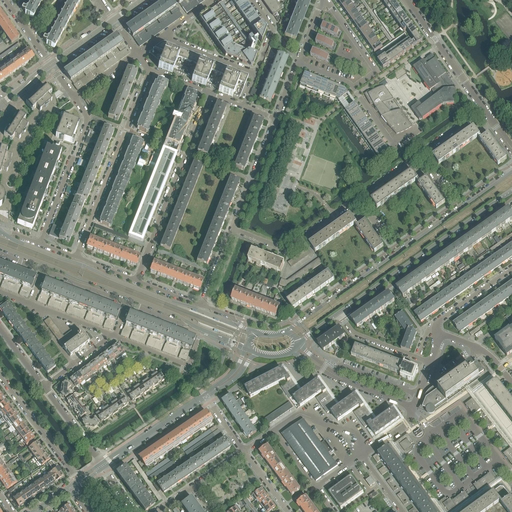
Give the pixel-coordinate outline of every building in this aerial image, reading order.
[(41,4),(34,0),(33,0),(32,0),(27,9),(23,7),(24,7),(22,6),(20,9),(22,10),(26,12),(25,14),(33,18),(41,4)] [(69,0),(67,5),(69,6),(75,10),(80,0),(69,0)] [(178,11),(170,0),(165,0),(162,2),(169,12),(168,12),(170,14),(170,15),(171,16),(172,18),(173,19),(174,20),(175,22),(179,19),(175,13),(178,11)] [(176,0),(183,9),(185,7),(184,5),(187,3),(185,0),(176,0)] [(194,0),(185,0),(187,3),(188,5),(189,6),(190,7),(191,9),(192,10),(193,9),(189,4),(188,2),(191,0),(192,2),(194,0)] [(209,11),(198,18),(225,56),(228,54),(229,55),(231,59),(234,57),(234,58),(236,61),(239,59),(242,63),(252,67),(253,65),(257,56),(251,53),(252,51),(254,48),(255,45),(257,44),(255,41),(258,39),(261,43),(266,30),(264,28),(244,0),(230,0),(256,36),(252,39),(251,38),(248,39),(249,40),(250,42),(252,44),(253,46),(251,49),(251,48),(250,50),(249,52),(233,46),(212,15),(214,14),(211,11),(210,12),(209,11)] [(310,3),(310,0),(297,0),(295,7),(306,11),(309,5),(310,3)] [(387,8),(395,3),(393,0),(390,0),(384,4),(387,8)] [(270,12),(279,6),(276,1),(267,7),(270,12)] [(345,11),(353,5),(350,1),(342,7),(345,11)] [(169,12),(162,2),(156,7),(166,20),(169,18),(168,17),(167,16),(170,14),(168,12),(169,12)] [(390,12),(398,7),(395,3),(387,8),(390,12)] [(75,10),(69,6),(67,5),(61,17),(62,19),(68,22),(75,10)] [(217,5),(209,11),(210,12),(211,11),(214,14),(212,15),(233,46),(249,52),(250,50),(217,5)] [(348,15),(356,9),(353,5),(345,11),(348,15)] [(270,12),(275,18),(278,16),(276,14),(282,10),(279,6),(270,12)] [(156,7),(150,11),(156,20),(157,20),(158,22),(161,20),(162,21),(163,22),(164,24),(165,25),(166,26),(167,28),(169,26),(166,20),(156,7)] [(304,17),(306,11),(295,7),(290,21),(301,26),(303,19),(303,20),(304,17)] [(393,16),(401,11),(398,7),(390,12),(393,16)] [(351,19),(359,14),(356,9),(348,15),(351,19)] [(150,11),(137,20),(144,29),(143,30),(144,32),(145,33),(146,34),(147,35),(148,37),(149,38),(150,39),(164,30),(163,28),(162,27),(161,26),(160,24),(159,23),(158,22),(157,20),(156,20),(150,11)] [(395,20),(403,15),(401,11),(393,16),(395,20)] [(10,25),(2,13),(1,13),(0,13),(0,26),(2,29),(1,30),(2,31),(10,25)] [(354,24),(362,18),(359,14),(351,19),(354,24)] [(398,24),(406,18),(403,15),(395,20),(398,24)] [(68,22),(62,19),(61,17),(54,30),(55,31),(62,34),(68,22)] [(357,28),(365,22),(362,18),(354,24),(357,28)] [(401,28),(409,22),(406,18),(398,24),(401,28)] [(143,30),(144,29),(137,20),(131,25),(141,38),(143,36),(143,35),(142,33),(144,32),(143,30)] [(298,31),(301,26),(290,21),(284,35),(295,40),(297,34),(298,34),(299,32),(298,31)] [(359,32),(368,26),(365,22),(357,28),(359,32)] [(407,30),(412,26),(409,22),(401,28),(404,32),(407,30)] [(19,38),(11,26),(10,25),(2,31),(3,31),(6,35),(5,36),(7,38),(8,37),(11,42),(10,42),(11,43),(19,38)] [(141,38),(131,25),(126,28),(136,42),(138,40),(141,38)] [(329,34),(332,28),(323,25),(321,31),(327,33),(329,34)] [(362,36),(371,30),(368,26),(359,32),(362,36)] [(412,37),(417,33),(412,26),(407,30),(412,37)] [(339,38),(342,32),(332,28),(329,34),(339,38)] [(62,34),(55,31),(54,30),(49,40),(45,37),(43,36),(42,39),(43,40),(47,42),(46,44),(54,48),(56,45),(62,34)] [(365,40),(374,34),(371,30),(362,36),(365,40)] [(414,48),(422,42),(417,33),(412,37),(415,41),(411,43),(413,46),(414,48)] [(368,44),(377,39),(374,34),(365,40),(368,44)] [(129,54),(116,35),(110,39),(117,48),(116,49),(117,51),(118,52),(119,53),(120,55),(121,56),(122,57),(123,58),(129,54)] [(324,47),(327,41),(318,38),(316,44),(324,47)] [(110,39),(105,43),(118,62),(120,60),(120,59),(119,58),(118,56),(117,55),(116,54),(115,52),(117,51),(116,49),(117,48),(110,39)] [(371,49),(380,43),(377,39),(368,44),(371,49)] [(411,43),(409,39),(405,42),(410,50),(414,48),(413,46),(411,43)] [(334,51),(336,45),(327,41),(324,47),(334,51)] [(406,53),(410,50),(405,42),(401,45),(406,53)] [(118,62),(105,43),(99,47),(105,57),(106,59),(107,60),(108,61),(109,63),(110,64),(111,65),(112,67),(118,62)] [(374,53),(383,47),(380,43),(371,49),(374,53)] [(173,47),(165,44),(164,44),(163,44),(162,44),(161,45),(149,54),(150,53),(151,54),(156,58),(160,61),(158,68),(172,74),(173,70),(181,74),(188,77),(192,79),(191,81),(205,87),(206,84),(219,89),(218,92),(232,98),(233,95),(239,97),(240,98),(247,79),(248,77),(241,75),(236,72),(235,75),(232,73),(233,71),(209,62),(208,64),(205,63),(206,61),(175,48),(174,51),(172,49),(173,47)] [(402,56),(406,53),(401,45),(397,48),(402,56)] [(99,47),(93,51),(103,65),(105,63),(104,62),(103,61),(106,59),(105,57),(99,47)] [(28,50),(27,48),(22,52),(23,54),(29,62),(34,58),(33,57),(31,54),(28,50),(29,50),(28,50)] [(399,58),(402,56),(397,48),(393,50),(399,58)] [(319,60),(322,54),(313,50),(311,57),(319,60)] [(395,61),(399,58),(393,50),(389,53),(395,61)] [(103,65),(93,51),(87,56),(94,65),(93,65),(94,67),(95,68),(96,70),(97,71),(98,72),(99,73),(100,75),(101,74),(98,69),(100,67),(104,72),(106,70),(103,65)] [(391,64),(395,61),(389,53),(385,56),(388,60),(390,63),(391,64)] [(17,71),(29,62),(23,54),(11,62),(17,71)] [(285,65),(288,59),(276,54),(271,68),(282,73),(284,67),(285,67),(286,65),(285,65)] [(329,64),(331,58),(324,55),(322,54),(319,60),(329,64)] [(456,89),(450,81),(432,55),(427,58),(427,59),(421,63),(421,62),(413,67),(430,91),(437,86),(439,84),(443,90),(422,107),(419,103),(411,109),(420,121),(422,119),(422,120),(444,105),(454,104),(453,96),(456,89)] [(87,56),(82,60),(91,73),(94,71),(93,70),(92,69),(94,67),(93,65),(94,65),(87,56)] [(380,65),(388,60),(385,56),(379,60),(377,61),(380,65)] [(91,73),(82,60),(76,64),(82,73),(83,75),(84,76),(85,78),(86,79),(87,80),(88,82),(88,83),(97,77),(97,75),(96,74),(95,73),(94,71),(91,73)] [(391,64),(390,63),(388,60),(380,65),(383,69),(385,68),(391,64)] [(17,71),(11,62),(0,69),(0,73),(4,79),(17,71)] [(76,64),(70,68),(80,81),(82,79),(81,78),(80,77),(83,75),(82,73),(76,64)] [(134,81),(137,73),(137,72),(133,71),(134,69),(127,66),(126,68),(127,69),(125,74),(124,74),(122,79),(122,78),(121,80),(122,80),(120,85),(131,89),(134,81)] [(80,81),(70,68),(64,72),(70,81),(71,81),(73,82),(75,80),(76,82),(77,83),(75,85),(74,86),(77,91),(83,87),(80,81)] [(280,78),(282,73),(271,68),(265,82),(276,87),(278,82),(279,80),(280,78)] [(306,74),(306,73),(305,73),(301,85),(307,87),(310,77),(307,76),(308,74),(306,74)] [(312,76),(312,75),(311,75),(310,77),(307,87),(312,89),(316,80),(313,79),(314,76),(313,77),(312,76)] [(317,78),(318,78),(317,77),(316,80),(312,89),(318,92),(322,82),(319,81),(320,79),(320,78),(319,79),(317,78)] [(323,81),(324,80),(323,80),(322,82),(318,92),(324,94),(328,84),(325,83),(326,81),(325,81),(323,81)] [(164,91),(167,84),(158,81),(157,84),(155,84),(154,86),(164,90),(163,91),(164,91)] [(274,93),(276,87),(265,82),(259,99),(270,103),(273,95),(274,93)] [(329,83),(329,82),(328,84),(324,94),(330,96),(334,87),(331,86),(332,83),(331,83),(331,84),(329,83)] [(335,85),(335,84),(334,87),(330,96),(336,99),(340,89),(337,88),(338,86),(337,85),(337,86),(335,85)] [(128,95),(131,89),(120,85),(118,91),(117,90),(115,95),(115,96),(116,97),(114,101),(124,105),(128,95)] [(52,94),(45,86),(26,104),(32,111),(33,111),(36,108),(40,104),(41,105),(50,99),(48,97),(51,94),(52,94)] [(164,90),(154,86),(153,86),(148,100),(158,104),(163,91),(164,90)] [(412,126),(401,110),(398,110),(396,111),(394,111),(391,112),(386,107),(382,103),(384,103),(386,103),(389,102),(392,101),(394,100),(384,86),(383,87),(381,87),(378,88),(377,89),(374,90),(372,92),(370,92),(369,91),(364,94),(366,98),(367,100),(369,103),(370,105),(373,105),(376,109),(375,109),(377,112),(378,112),(380,115),(382,118),(384,121),(386,124),(388,126),(390,128),(392,130),(394,133),(396,135),(400,133),(401,133),(405,131),(406,130),(408,129),(411,128),(413,127),(412,126)] [(348,93),(347,94),(344,91),(343,90),(344,88),(343,88),(341,88),(341,87),(340,89),(336,99),(338,99),(340,103),(350,96),(348,93)] [(194,99),(196,96),(187,92),(184,99),(185,99),(195,102),(196,100),(194,99)] [(0,210),(14,212),(16,194),(16,191),(16,190),(17,183),(19,176),(19,172),(20,169),(22,162),(25,156),(28,149),(31,143),(35,137),(35,136),(36,136),(36,135),(39,131),(44,125),(48,120),(54,115),(56,113),(57,113),(59,111),(59,110),(60,110),(58,105),(56,99),(55,93),(52,95),(51,94),(48,97),(50,99),(41,105),(40,104),(36,108),(33,111),(32,111),(33,112),(30,116),(27,120),(26,119),(25,119),(23,123),(25,125),(19,133),(17,132),(14,137),(12,141),(13,142),(11,146),(11,147),(9,151),(7,150),(7,151),(6,155),(9,156),(5,166),(3,165),(2,170),(0,175),(2,176),(1,182),(1,183),(0,188),(0,193),(1,194),(0,199),(0,210)] [(195,103),(195,102),(185,99),(179,113),(189,117),(195,103)] [(152,119),(158,104),(148,100),(142,115),(152,119)] [(121,113),(124,105),(114,101),(112,107),(111,107),(109,112),(110,112),(108,118),(118,122),(121,113)] [(355,104),(356,103),(345,110),(349,116),(357,110),(356,107),(358,106),(357,105),(357,106),(355,104)] [(221,120),(226,108),(216,104),(211,116),(221,120)] [(359,109),(360,109),(359,108),(357,110),(349,116),(353,121),(361,115),(359,112),(361,111),(361,110),(360,111),(359,109)] [(184,131),(189,117),(179,113),(174,127),(184,131)] [(363,114),(363,113),(361,115),(353,121),(356,126),(365,120),(363,117),(365,116),(365,115),(364,116),(363,114)] [(26,119),(17,114),(4,136),(12,141),(14,137),(17,132),(19,133),(25,125),(23,123),(25,119),(26,119)] [(147,133),(152,119),(142,115),(136,129),(147,133)] [(216,132),(221,120),(211,116),(207,128),(216,132)] [(74,134),(79,123),(63,117),(56,137),(74,144),(76,135),(74,134)] [(258,134),(263,122),(253,118),(248,130),(258,134)] [(366,119),(367,119),(367,118),(365,120),(356,126),(360,131),(368,125),(366,123),(369,121),(368,121),(366,119)] [(370,124),(371,124),(370,124),(368,125),(360,131),(364,136),(372,130),(370,128),(372,126),(371,126),(370,124)] [(108,145),(114,131),(104,127),(98,141),(108,145)] [(178,145),(184,131),(174,127),(168,141),(178,145)] [(465,146),(480,136),(473,127),(467,131),(465,132),(465,133),(459,137),(465,146)] [(211,144),(216,132),(207,128),(202,140),(211,144)] [(374,130),(374,129),(372,130),(364,136),(367,141),(376,135),(374,133),(376,131),(375,131),(374,130)] [(253,146),(258,134),(248,130),(243,142),(253,146)] [(492,139),(488,133),(479,140),(489,153),(497,146),(494,141),(495,141),(493,139),(492,139)] [(377,135),(378,134),(376,135),(367,141),(371,146),(379,140),(377,138),(380,136),(379,136),(377,135)] [(452,155),(465,146),(459,137),(454,141),(453,140),(451,142),(452,142),(446,146),(452,155)] [(133,139),(133,138),(129,147),(139,151),(143,143),(133,139)] [(381,140),(382,139),(381,139),(379,140),(371,146),(374,152),(383,146),(381,143),(383,142),(383,141),(382,142),(381,140)] [(207,157),(211,144),(202,140),(197,153),(207,157)] [(103,159),(108,145),(98,141),(93,155),(103,159)] [(248,158),(253,146),(243,142),(239,155),(248,158)] [(60,146),(53,143),(52,143),(50,147),(50,148),(47,147),(46,147),(43,155),(42,155),(42,154),(41,158),(42,158),(36,174),(35,174),(34,177),(35,177),(29,193),(28,193),(26,196),(27,196),(28,196),(25,204),(17,224),(32,229),(61,152),(58,151),(60,146)] [(385,145),(385,144),(383,146),(374,152),(378,157),(387,151),(385,148),(387,147),(386,146),(386,147),(385,145)] [(438,165),(452,155),(446,146),(440,151),(440,150),(438,151),(438,152),(432,156),(438,165)] [(501,152),(501,150),(497,146),(489,153),(498,165),(507,159),(503,153),(504,153),(502,151),(501,152)] [(133,166),(139,151),(129,147),(123,162),(133,166)] [(7,150),(0,148),(0,175),(2,170),(3,165),(5,166),(9,156),(6,155),(7,151),(7,150)] [(174,155),(164,151),(161,159),(171,164),(174,155)] [(97,173),(103,159),(93,155),(87,169),(97,173)] [(243,171),(248,158),(239,155),(234,167),(243,171)] [(165,179),(171,164),(161,159),(155,175),(165,179)] [(127,181),(133,166),(123,162),(117,177),(127,181)] [(197,181),(203,166),(193,163),(187,177),(197,181)] [(92,187),(97,173),(87,169),(82,183),(92,187)] [(404,190),(418,180),(412,171),(406,175),(405,175),(403,176),(404,176),(398,181),(404,190)] [(159,194),(165,179),(155,175),(149,190),(159,194)] [(121,197),(127,181),(117,177),(111,193),(121,197)] [(192,195),(197,181),(187,177),(182,191),(192,195)] [(234,195),(239,181),(230,177),(224,191),(234,195)] [(431,183),(430,183),(427,177),(418,184),(427,196),(436,190),(432,185),(433,185),(432,183),(431,183)] [(391,199),(404,190),(398,181),(392,185),(392,184),(390,185),(390,186),(385,190),(391,199)] [(86,201),(92,187),(82,183),(76,197),(85,201),(86,201)] [(153,209),(159,194),(149,190),(143,205),(153,209)] [(377,209),(391,199),(385,190),(378,194),(376,195),(377,196),(371,200),(377,209)] [(440,195),(438,193),(436,190),(427,196),(436,209),(445,203),(441,197),(441,196),(440,195)] [(186,209),(192,195),(182,191),(176,205),(186,209)] [(228,209),(234,195),(224,191),(219,205),(228,209)] [(115,212),(121,197),(111,193),(105,208),(115,212)] [(76,197),(75,197),(72,206),(82,210),(82,208),(85,202),(85,201),(76,197)] [(147,224),(153,209),(143,205),(137,220),(147,224)] [(181,223),(186,209),(176,205),(171,219),(181,223)] [(223,223),(228,209),(219,205),(213,219),(223,223)] [(75,227),(82,210),(72,206),(65,223),(75,227)] [(109,227),(115,212),(105,208),(99,223),(109,227)] [(500,228),(511,219),(511,213),(508,208),(502,213),(500,214),(494,219),(500,228)] [(356,223),(350,215),(344,219),(344,218),(342,220),(336,224),(342,233),(356,223)] [(175,237),(181,223),(171,219),(165,233),(175,237)] [(217,237),(223,223),(213,219),(207,234),(217,237)] [(486,238),(500,228),(494,219),(488,223),(488,222),(485,224),(486,224),(480,229),(486,238)] [(141,239),(147,224),(137,220),(131,235),(141,239)] [(369,227),(369,226),(365,221),(356,227),(365,240),(374,234),(371,229),(372,228),(370,226),(369,227)] [(69,243),(75,227),(65,223),(60,235),(57,233),(59,228),(53,225),(49,236),(69,243)] [(329,243),(342,233),(336,224),(330,228),(328,229),(329,230),(323,234),(329,243)] [(472,248),(486,238),(480,229),(474,233),(474,232),(472,234),(466,239),(472,248)] [(169,251),(175,237),(165,233),(160,247),(169,251)] [(212,251),(217,237),(207,234),(202,247),(212,251)] [(319,250),(329,243),(323,234),(317,238),(316,237),(314,239),(315,239),(309,244),(315,253),(319,250)] [(378,238),(377,238),(374,234),(365,240),(370,246),(374,253),(383,246),(379,241),(380,240),(378,238)] [(107,244),(90,238),(86,248),(103,254),(107,244)] [(459,258),(472,248),(466,239),(460,243),(460,242),(458,244),(458,245),(452,249),(459,258)] [(511,258),(511,257),(511,243),(511,244),(498,254),(504,263),(509,259),(510,260),(511,259),(511,258)] [(120,261),(123,251),(107,244),(103,254),(120,261)] [(206,265),(212,251),(202,247),(196,261),(206,265)] [(259,252),(252,249),(251,249),(248,254),(250,255),(248,259),(265,266),(269,256),(261,253),(261,252),(259,251),(259,252)] [(445,267),(459,258),(452,249),(446,253),(446,252),(444,254),(444,255),(438,259),(445,267)] [(140,257),(123,251),(120,261),(136,267),(140,257)] [(499,266),(504,263),(498,254),(484,263),(491,273),(497,268),(498,269),(500,267),(499,266)] [(275,258),(269,256),(265,266),(280,272),(282,267),(283,267),(283,265),(284,262),(277,259),(278,259),(275,258)] [(445,267),(438,259),(438,258),(432,263),(432,262),(430,264),(424,268),(431,277),(445,267)] [(170,269),(154,262),(150,272),(166,279),(170,269)] [(483,278),(491,273),(484,263),(470,273),(477,283),(481,279),(482,280),(484,279),(483,278)] [(11,285),(17,270),(8,266),(4,277),(5,278),(3,282),(6,283),(9,284),(11,285)] [(417,287),(431,277),(424,268),(424,269),(419,273),(418,272),(416,273),(417,274),(411,278),(417,287)] [(183,285),(187,275),(170,269),(166,279),(183,285)] [(22,284),(27,273),(17,270),(11,285),(14,286),(17,287),(19,288),(21,284),(22,284)] [(320,290),(334,280),(328,271),(314,281),(318,287),(320,290)] [(36,277),(27,273),(22,284),(24,285),(22,289),(24,290),(29,292),(31,288),(34,280),(36,277)] [(472,286),(477,283),(470,273),(456,283),(463,293),(469,288),(470,289),(472,287),(472,286)] [(203,281),(187,275),(183,285),(199,291),(203,281)] [(403,297),(417,287),(411,278),(405,282),(404,282),(402,283),(403,284),(397,288),(396,288),(403,297)] [(50,295),(55,284),(45,280),(41,292),(42,292),(40,296),(42,297),(45,298),(47,299),(49,295),(50,295)] [(320,290),(318,287),(314,281),(301,291),(305,297),(307,300),(320,290)] [(456,298),(463,293),(456,283),(442,293),(448,303),(453,299),(454,300),(456,298)] [(58,303),(64,288),(55,284),(50,295),(52,296),(50,300),(52,301),(55,302),(58,303)] [(511,296),(505,287),(500,290),(499,289),(497,291),(498,292),(492,296),(499,305),(511,296)] [(69,302),(73,291),(64,288),(58,303),(61,304),(63,305),(66,306),(68,302),(69,302)] [(251,296),(241,292),(236,290),(234,295),(232,295),(230,299),(231,299),(231,300),(238,303),(240,304),(240,303),(247,306),(251,296)] [(77,310),(83,295),(73,291),(69,302),(70,303),(69,307),(71,308),(74,309),(77,310)] [(307,300),(305,297),(301,291),(287,301),(291,307),(293,310),(307,300)] [(388,293),(389,293),(376,301),(382,310),(395,301),(394,301),(388,293)] [(444,306),(448,303),(442,293),(428,303),(435,312),(442,307),(443,308),(445,307),(444,306)] [(88,310),(92,298),(83,295),(77,310),(80,311),(82,312),(85,313),(86,309),(88,310)] [(265,301),(257,298),(251,296),(247,306),(253,308),(253,309),(254,310),(255,309),(261,312),(265,301)] [(486,314),(499,305),(492,296),(487,300),(486,299),(484,300),(485,301),(479,305),(486,314)] [(101,302),(92,298),(88,310),(89,310),(87,314),(90,315),(93,316),(95,317),(101,302)] [(280,307),(272,304),(265,301),(261,312),(267,314),(269,315),(276,317),(276,316),(278,317),(279,313),(278,312),(280,307)] [(382,310),(376,301),(364,310),(370,319),(380,312),(381,314),(383,312),(381,311),(382,310)] [(106,317),(111,305),(101,302),(95,317),(98,318),(101,319),(103,320),(105,316),(106,317)] [(428,317),(435,312),(428,303),(414,313),(421,322),(426,319),(426,320),(428,318),(428,317)] [(17,317),(11,310),(7,304),(4,306),(2,304),(0,305),(0,308),(0,309),(0,310),(9,323),(17,317)] [(120,309),(111,305),(106,317),(108,317),(106,321),(108,322),(111,323),(113,324),(115,320),(116,320),(120,309)] [(473,323),(486,314),(479,305),(474,309),(473,308),(471,309),(472,310),(466,314),(473,323)] [(357,328),(370,319),(364,310),(351,319),(351,320),(351,319),(357,328)] [(133,327),(138,316),(129,313),(125,324),(126,324),(123,330),(120,336),(125,338),(126,336),(127,334),(128,332),(130,333),(131,331),(130,331),(132,326),(133,327)] [(413,327),(411,327),(401,313),(395,317),(406,332),(407,331),(408,332),(401,349),(409,352),(417,332),(414,331),(415,330),(414,329),(414,328),(413,327)] [(460,332),(473,323),(466,314),(461,318),(460,317),(458,319),(459,320),(453,323),(456,328),(456,329),(458,331),(459,331),(459,332),(460,331),(460,332)] [(511,316),(511,317),(509,314),(502,319),(504,322),(496,327),(497,328),(497,327),(507,320),(510,324),(500,331),(493,336),(507,356),(511,352),(511,316)] [(489,323),(497,318),(495,315),(487,321),(489,323)] [(139,336),(146,319),(138,316),(133,327),(135,328),(133,332),(132,333),(134,334),(137,335),(139,336)] [(26,330),(21,322),(17,317),(9,323),(19,335),(26,330)] [(150,333),(154,322),(146,319),(139,336),(142,337),(144,338),(147,339),(147,338),(147,337),(148,333),(150,333)] [(489,323),(487,321),(475,330),(476,332),(489,323)] [(156,342),(162,325),(154,322),(150,333),(151,334),(149,338),(148,340),(151,341),(153,341),(156,342)] [(165,339),(166,340),(170,328),(162,325),(156,342),(158,343),(160,344),(163,345),(163,344),(165,339)] [(172,349),(179,331),(170,328),(166,340),(168,340),(166,345),(165,344),(165,346),(167,347),(169,348),(172,349)] [(339,328),(332,333),(338,341),(345,336),(339,328)] [(36,342),(30,335),(26,330),(19,335),(28,348),(36,342)] [(182,346),(187,335),(179,331),(172,349),(174,350),(177,351),(179,351),(180,350),(179,350),(181,345),(182,346)] [(81,332),(79,333),(77,335),(75,337),(72,339),(70,341),(68,342),(63,337),(58,341),(62,347),(62,346),(64,348),(63,348),(70,357),(70,356),(76,352),(82,347),(82,348),(83,347),(82,347),(88,343),(89,343),(89,342),(88,342),(84,336),(82,334),(81,332)] [(331,347),(338,341),(332,333),(325,338),(331,347)] [(195,338),(187,335),(182,346),(184,346),(182,351),(181,352),(183,353),(186,354),(183,360),(186,361),(188,355),(187,355),(190,349),(195,338)] [(324,352),(331,347),(325,338),(317,343),(318,343),(323,351),(324,352)] [(46,355),(40,348),(36,342),(28,348),(38,361),(46,355)] [(125,353),(123,350),(117,343),(114,345),(115,346),(113,347),(121,357),(125,353)] [(372,352),(359,347),(355,345),(351,356),(368,362),(372,352)] [(116,360),(121,357),(113,347),(112,348),(111,348),(109,350),(115,358),(116,360)] [(111,361),(115,358),(109,350),(106,352),(105,354),(111,361)] [(387,358),(375,353),(372,352),(368,362),(384,368),(387,358)] [(106,365),(111,361),(105,354),(103,355),(103,354),(100,356),(106,365)] [(55,368),(50,360),(46,355),(38,361),(48,373),(55,368)] [(102,368),(106,365),(100,356),(97,358),(98,359),(96,360),(102,368)] [(404,364),(403,364),(391,359),(387,358),(384,368),(400,374),(404,364)] [(98,371),(102,368),(96,360),(95,361),(94,361),(91,363),(98,371)] [(405,363),(404,362),(403,364),(404,364),(400,374),(403,375),(403,377),(413,381),(418,369),(406,364),(405,364),(405,363)] [(478,364),(477,362),(471,366),(471,365),(466,369),(462,371),(462,372),(439,388),(440,389),(439,390),(445,400),(449,397),(450,397),(449,397),(452,394),(453,395),(453,394),(456,392),(457,392),(457,391),(460,389),(460,390),(460,389),(463,386),(464,387),(464,386),(467,384),(471,381),(471,382),(471,381),(474,379),(478,376),(480,375),(484,372),(478,364)] [(93,374),(98,371),(91,363),(88,365),(89,366),(88,367),(93,374)] [(483,379),(490,375),(481,363),(478,364),(484,372),(480,375),(483,379)] [(166,365),(163,372),(170,375),(173,367),(166,365)] [(85,367),(83,369),(90,380),(95,376),(93,374),(88,367),(86,368),(85,367)] [(90,380),(83,369),(80,371),(80,372),(79,373),(85,381),(86,383),(90,380)] [(286,379),(288,382),(290,380),(284,373),(285,372),(283,369),(282,370),(282,369),(244,389),(247,394),(249,394),(251,397),(286,379)] [(161,382),(164,380),(158,372),(154,375),(159,383),(161,382)] [(80,384),(85,381),(79,373),(77,374),(74,376),(80,384)] [(158,384),(159,383),(154,375),(149,378),(155,386),(158,385),(158,384)] [(76,387),(80,384),(74,376),(71,378),(72,378),(70,380),(70,381),(69,381),(74,388),(75,387),(76,387)] [(152,388),(155,386),(149,378),(145,381),(149,386),(150,389),(152,388)] [(281,387),(289,398),(296,393),(298,391),(296,388),(295,387),(296,386),(294,384),(294,385),(293,384),(293,383),(290,380),(288,382),(281,387)] [(72,389),(74,388),(69,381),(68,382),(67,382),(65,383),(65,382),(62,385),(61,389),(72,391),(72,389)] [(150,389),(149,386),(145,381),(140,384),(142,386),(146,393),(149,391),(149,390),(150,389)] [(298,395),(296,393),(289,398),(290,399),(293,397),(300,407),(321,392),(323,394),(326,392),(320,384),(319,381),(318,381),(298,395)] [(478,394),(511,437),(511,402),(496,381),(478,394)] [(146,393),(142,386),(140,384),(136,387),(141,395),(143,394),(143,395),(146,393)] [(438,389),(437,391),(434,386),(430,389),(429,390),(428,391),(427,392),(426,393),(426,394),(425,395),(425,396),(424,397),(419,409),(431,414),(447,402),(446,401),(446,400),(445,400),(439,390),(438,389)] [(140,396),(141,395),(136,387),(132,390),(137,399),(140,397),(140,396)] [(72,393),(72,391),(61,389),(60,394),(63,397),(64,396),(65,398),(66,398),(67,399),(73,394),(72,393)] [(135,401),(137,399),(132,390),(127,393),(132,401),(134,400),(135,401)] [(317,399),(321,405),(331,397),(330,396),(329,397),(328,396),(329,395),(326,392),(323,394),(317,399)] [(75,395),(74,396),(73,394),(67,399),(68,400),(67,401),(68,403),(70,406),(78,400),(75,395)] [(239,407),(235,401),(231,395),(231,396),(223,401),(222,401),(231,413),(239,407)] [(335,410),(333,407),(326,413),(327,414),(331,411),(338,421),(359,406),(361,409),(363,406),(357,398),(358,398),(356,396),(355,395),(335,410)] [(127,405),(128,404),(123,396),(118,399),(124,408),(127,406),(127,405)] [(333,401),(331,397),(321,405),(326,413),(333,407),(336,405),(334,402),(333,402),(332,401),(333,401)] [(121,410),(124,408),(118,399),(114,402),(119,410),(121,409),(121,410)] [(473,414),(480,409),(472,399),(465,404),(473,414)] [(74,410),(81,404),(78,400),(70,406),(72,409),(72,408),(74,410)] [(0,412),(9,406),(8,404),(8,403),(7,401),(6,401),(0,405),(0,412)] [(118,411),(119,410),(114,402),(109,405),(115,414),(118,412),(118,411)] [(76,415),(85,408),(81,404),(74,410),(75,411),(74,412),(76,415)] [(112,416),(115,414),(109,405),(105,408),(110,416),(112,415),(112,416)] [(9,406),(0,412),(0,415),(2,414),(4,417),(13,410),(12,410),(12,409),(11,407),(10,407),(9,406)] [(354,413),(364,427),(371,422),(374,420),(371,416),(371,417),(370,415),(371,415),(368,411),(367,411),(366,410),(364,406),(363,406),(361,409),(354,413)] [(85,408),(76,415),(78,417),(79,417),(80,419),(81,418),(82,419),(88,415),(90,413),(86,407),(85,408)] [(248,419),(243,413),(239,407),(231,413),(239,425),(248,419)] [(109,417),(110,416),(105,408),(100,411),(106,420),(109,418),(109,417)] [(4,417),(2,418),(6,423),(7,423),(8,422),(17,416),(15,413),(15,412),(14,411),(13,411),(13,410),(4,417)] [(373,424),(371,422),(364,427),(365,428),(368,426),(373,432),(372,433),(374,435),(375,435),(375,436),(379,433),(380,432),(381,433),(383,431),(383,430),(384,429),(390,425),(391,424),(392,424),(394,423),(394,422),(399,419),(399,418),(397,415),(393,410),(373,424)] [(103,422),(106,420),(100,411),(96,414),(96,415),(95,416),(99,423),(101,422),(103,421),(103,422)] [(212,421),(205,411),(192,421),(199,431),(212,421)] [(91,417),(90,417),(88,415),(82,419),(83,421),(82,421),(83,423),(83,424),(85,427),(89,428),(91,417)] [(7,423),(6,423),(10,428),(11,426),(20,420),(20,419),(18,417),(17,416),(8,422),(7,423)] [(98,424),(99,423),(95,416),(93,417),(91,417),(89,428),(93,429),(97,426),(96,426),(98,424)] [(257,433),(248,419),(239,425),(248,439),(249,438),(256,433),(257,433)] [(281,434),(294,452),(316,437),(303,419),(281,434)] [(11,426),(10,428),(13,433),(15,431),(17,430),(24,425),(22,423),(22,422),(21,421),(20,420),(11,426)] [(185,440),(199,431),(192,421),(178,430),(185,440)] [(17,430),(15,431),(16,433),(19,436),(27,429),(27,428),(25,426),(24,425),(17,430)] [(27,429),(19,436),(21,439),(22,440),(30,434),(29,432),(28,430),(27,430),(27,429)] [(185,440),(178,430),(165,439),(172,449),(185,440)] [(22,440),(17,444),(19,445),(23,442),(26,445),(26,446),(25,447),(25,448),(27,447),(28,447),(32,444),(33,444),(31,441),(34,439),(34,438),(32,436),(30,434),(22,440)] [(206,442),(213,437),(214,436),(213,434),(205,439),(206,442)] [(413,443),(411,439),(408,435),(398,443),(400,445),(397,447),(405,457),(412,451),(408,446),(413,443)] [(320,443),(316,437),(294,452),(316,481),(338,466),(329,454),(333,452),(333,451),(328,454),(328,453),(332,450),(325,441),(321,444),(320,444),(325,440),(324,440),(320,443)] [(230,447),(224,438),(210,448),(216,457),(230,447)] [(172,449),(165,439),(152,448),(159,458),(172,449)] [(33,445),(28,449),(32,453),(40,446),(39,444),(38,444),(37,442),(33,445)] [(265,459),(274,453),(268,445),(260,452),(265,459)] [(40,446),(32,453),(35,457),(43,451),(42,449),(40,446)] [(435,511),(407,473),(387,446),(384,449),(382,450),(378,454),(382,460),(420,511),(435,511)] [(145,467),(159,458),(152,448),(138,457),(141,461),(145,467)] [(216,457),(210,448),(197,457),(203,466),(216,457)] [(511,465),(511,450),(510,448),(503,454),(511,465)] [(35,457),(33,459),(36,463),(38,461),(47,455),(45,452),(45,453),(43,451),(35,457)] [(274,471),(283,465),(274,453),(265,459),(274,471)] [(47,455),(38,461),(42,466),(45,464),(46,463),(49,461),(50,460),(49,458),(47,455)] [(164,465),(172,460),(171,458),(170,457),(162,463),(164,465)] [(203,466),(197,457),(184,466),(190,475),(203,466)] [(49,461),(46,463),(47,464),(48,464),(49,466),(53,471),(59,480),(62,478),(64,477),(59,470),(58,471),(57,469),(51,461),(50,462),(49,461)] [(283,483),(291,477),(283,465),(274,471),(283,483)] [(5,466),(0,469),(0,479),(1,481),(10,475),(5,466)] [(135,479),(125,466),(121,469),(120,470),(117,473),(126,486),(135,479)] [(177,484),(190,475),(184,466),(170,475),(177,484)] [(147,477),(157,470),(155,468),(146,474),(147,477)] [(53,471),(49,474),(55,483),(56,481),(57,482),(59,480),(53,471)] [(160,474),(158,471),(148,478),(150,480),(160,474)] [(479,492),(495,480),(490,473),(473,485),(479,492)] [(49,474),(44,477),(50,486),(53,484),(55,483),(49,474)] [(10,475),(1,481),(1,482),(3,484),(2,484),(4,486),(6,488),(7,490),(15,484),(16,484),(16,483),(15,481),(10,475)] [(177,484),(170,475),(157,484),(161,490),(163,493),(177,484)] [(341,509),(363,492),(351,476),(329,493),(341,509)] [(44,477),(40,480),(46,489),(48,488),(50,486),(44,477)] [(300,489),(296,483),(291,477),(283,483),(292,496),(300,489)] [(370,487),(375,484),(371,478),(366,481),(370,487)] [(144,492),(136,481),(135,479),(126,486),(136,499),(144,492)] [(40,480),(35,483),(41,492),(44,490),(46,489),(40,480)] [(390,483),(392,481),(391,480),(387,483),(394,492),(398,489),(396,487),(394,489),(390,483)] [(35,483),(31,486),(32,488),(37,495),(39,494),(41,492),(35,483)] [(31,486),(26,489),(32,497),(32,498),(35,496),(37,495),(32,488),(31,486)] [(262,488),(260,486),(250,493),(252,496),(255,500),(257,499),(265,493),(262,489),(262,488)] [(511,511),(511,498),(503,487),(500,487),(490,494),(488,491),(485,494),(466,507),(468,510),(465,511),(511,511)] [(26,489),(22,492),(28,501),(30,500),(32,498),(32,497),(26,489)] [(22,492),(17,495),(24,504),(26,503),(26,502),(28,501),(22,492)] [(154,505),(145,493),(144,492),(136,499),(145,511),(149,509),(150,508),(154,505)] [(451,511),(470,499),(465,492),(464,492),(450,503),(446,497),(438,503),(445,511),(447,511),(448,511),(451,511)] [(260,503),(268,498),(265,493),(257,499),(260,503)] [(400,496),(402,495),(401,493),(397,496),(404,506),(408,503),(406,501),(404,502),(400,496)] [(17,495),(13,498),(19,507),(21,506),(24,504),(17,495)] [(309,511),(315,508),(306,496),(297,503),(303,511),(309,511)] [(201,511),(198,507),(198,506),(196,504),(191,497),(181,504),(186,511),(201,511)] [(264,508),(272,502),(268,498),(260,503),(264,508)] [(266,511),(269,511),(276,508),(272,502),(264,508),(266,511)]
